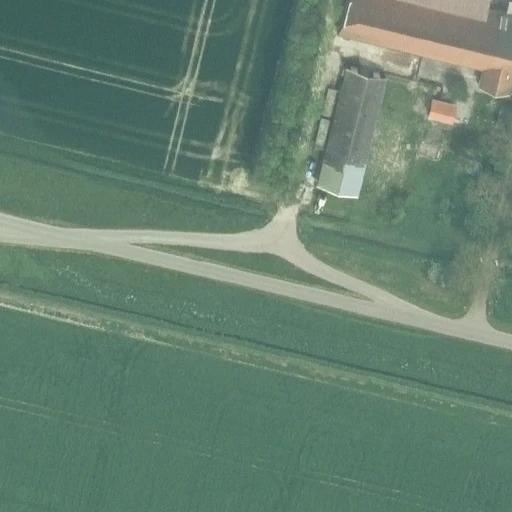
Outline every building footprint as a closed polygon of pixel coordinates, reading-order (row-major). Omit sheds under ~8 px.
[(345,0),(338,31),(483,67),(479,84),(507,91),(511,69),(511,0),(508,0),(506,12),(486,7),(487,0),(345,0)] [(316,182),(356,192),(386,76),(346,66),(316,182)] [(427,114),(439,117),(443,100),(432,97),(427,114)] [(423,145),(440,148),(443,135),(426,131),(423,145)] [(438,149),(420,144),(417,156),(435,161),(438,149)]
